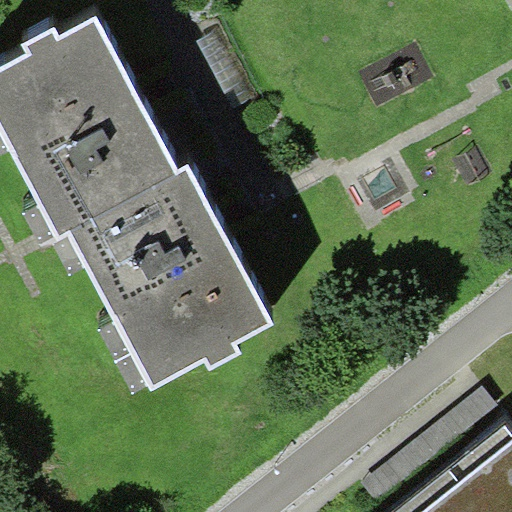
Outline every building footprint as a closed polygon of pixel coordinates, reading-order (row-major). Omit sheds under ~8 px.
[(179,170),(96,15),(59,35),(54,26),(21,44),(26,53),(0,66),(0,134),(55,237),(65,231),(179,170)] [(256,93),(218,27),(197,39),(235,106),(256,93)] [(274,324),(189,165),(179,170),(65,231),(151,390),(204,362),(209,372),(243,354),(237,343),(274,324)] [(498,406),(483,386),(361,481),(377,501),(498,406)] [(511,511),(511,433),(505,425),(395,511),(511,511)]
